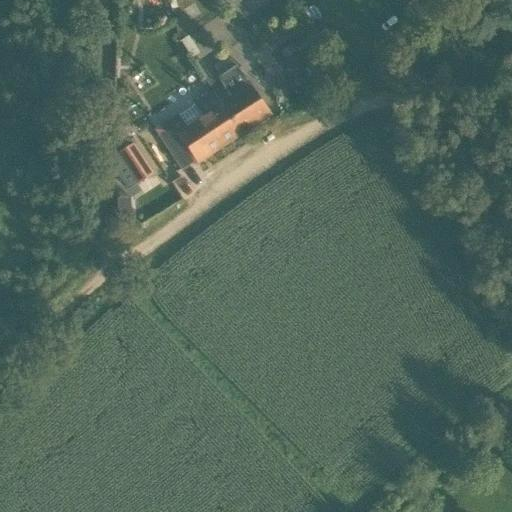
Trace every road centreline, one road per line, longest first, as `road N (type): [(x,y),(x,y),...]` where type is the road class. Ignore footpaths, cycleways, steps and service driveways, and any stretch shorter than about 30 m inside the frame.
road 1 (track): [(112,246),(286,131),(511,90)]
road 2 (track): [(112,246),(102,0)]
road 3 (track): [(0,377),(112,246)]
